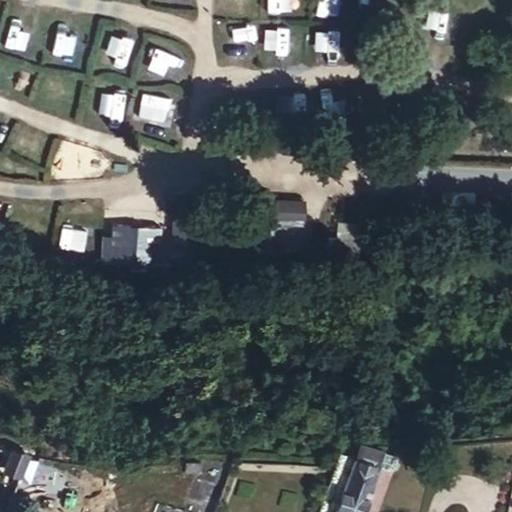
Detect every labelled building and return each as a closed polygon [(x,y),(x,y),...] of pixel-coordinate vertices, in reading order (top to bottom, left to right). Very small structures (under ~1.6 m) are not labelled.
[(220,268),(263,270),(264,257),(265,214),(277,215),(278,199),(266,198),(266,188),(244,187),(242,212),(198,211),(198,214),(195,268),(197,268),(209,269),(208,279),(207,294),(219,294),(220,268)] [(277,215),(304,217),(303,200),(278,199),(277,215)] [(196,278),(197,268),(195,268),(198,214),(190,214),(190,206),(177,206),(175,269),(187,269),(186,277),(196,278)] [(265,214),(264,257),(305,262),(304,217),(277,215),(265,214)] [(116,241),(115,269),(149,271),(150,263),(154,263),(157,263),(157,254),(162,254),(163,232),(146,231),(145,252),(131,252),(132,230),(116,230),(116,241)] [(146,231),(132,230),(131,252),(145,252),(146,231)] [(105,269),(115,269),(116,241),(105,242),(105,269)] [(353,452),(334,511),(362,511),(379,463),(388,465),(393,460),(394,453),(391,449),(370,445),(355,442),(353,452)] [(23,470),(30,453),(11,449),(6,464),(8,465),(23,470)] [(201,470),(201,461),(187,461),(187,463),(186,470),(201,470)] [(21,477),(23,470),(8,465),(6,471),(21,477)]
